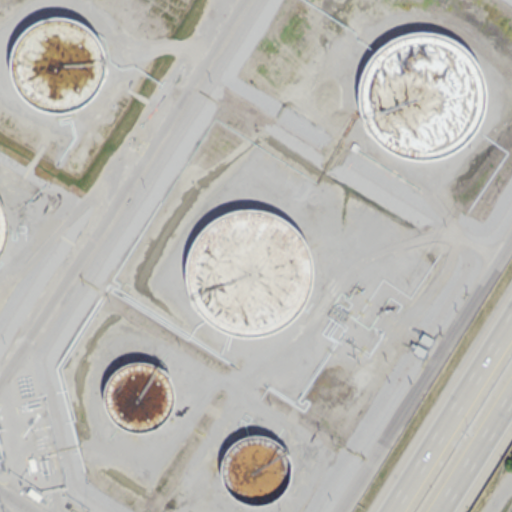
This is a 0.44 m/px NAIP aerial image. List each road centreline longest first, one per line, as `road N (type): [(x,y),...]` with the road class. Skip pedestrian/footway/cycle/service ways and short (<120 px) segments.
road 1 (residential): [(511,232),(337,511)]
road 2 (motorway): [(511,317),(388,511)]
road 3 (motorway): [(442,511),(511,400)]
